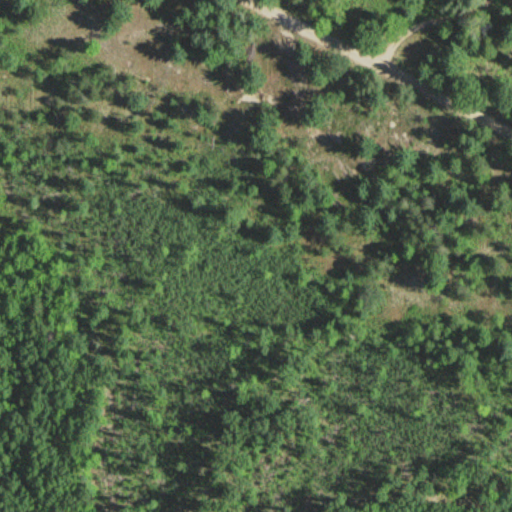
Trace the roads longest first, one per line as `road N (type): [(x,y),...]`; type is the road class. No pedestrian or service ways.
road 1 (residential): [(511,130),(255,0)]
road 2 (track): [(489,0),(425,20),(379,64)]
